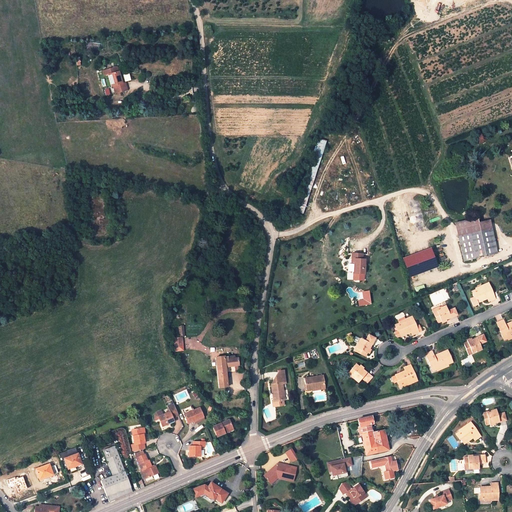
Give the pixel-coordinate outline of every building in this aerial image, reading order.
[(117,67),(103,71),(104,76),(108,75),(112,87),(113,87),(114,94),(128,91),(126,84),(124,84),(122,85),(119,75),(120,75),(117,67)] [(298,210),(304,212),(326,141),(320,139),(303,190),(304,190),(298,210)] [(455,222),(458,237),(470,234),(489,229),(487,221),(480,222),(479,216),(455,222)] [(470,234),(476,258),(495,254),(489,229),(470,234)] [(465,261),(476,258),(470,234),(458,237),(465,261)] [(432,248),(402,257),(409,277),(438,268),(432,248)] [(363,254),(351,253),(351,263),(354,263),(353,274),(365,275),(366,259),(363,259),(363,254)] [(482,287),(472,292),(474,297),(469,299),(473,306),(478,304),(477,301),(487,297),(488,300),(495,297),(488,282),(481,285),(482,287)] [(362,292),(363,299),(358,300),(359,306),(372,304),(369,290),(362,292)] [(441,321),(445,319),(449,317),(449,318),(456,315),(453,308),(446,311),(444,306),(439,308),(440,310),(436,311),(438,316),(435,317),(437,323),(441,321)] [(406,321),(395,326),(397,331),(398,331),(400,335),(410,331),(411,335),(418,331),(411,316),(405,318),(406,321)] [(506,335),(507,337),(511,334),(511,320),(508,322),(509,325),(506,326),(505,324),(503,319),(496,322),(503,337),(506,335)] [(367,353),(369,348),(371,344),(371,345),(375,338),(368,334),(365,341),(360,338),(357,344),(359,344),(357,348),(361,351),(360,354),(366,356),(367,353)] [(474,349),(475,351),(480,349),(478,343),(484,341),(481,334),(474,337),(475,337),(470,339),(466,341),(463,343),(465,348),(469,347),(470,351),(474,349)] [(176,338),(177,351),(184,351),(184,338),(176,338)] [(435,367),(435,369),(446,364),(451,362),(446,350),(435,355),(437,357),(433,359),(432,356),(430,351),(424,354),(430,369),(435,367)] [(225,367),(239,367),(239,366),(238,358),(234,359),(234,357),(224,358),(216,358),(219,387),(227,387),(226,381),(225,367)] [(354,378),(353,378),(357,382),(360,379),(365,384),(371,378),(366,373),(365,374),(362,371),(363,370),(360,367),(359,368),(355,365),(351,369),(354,372),(351,375),(354,378)] [(408,382),(409,384),(416,381),(409,366),(402,369),(404,371),(394,376),(397,381),(395,382),(398,387),(408,382)] [(274,401),(274,406),(283,405),(282,400),(284,400),(282,384),(286,384),(285,373),(280,373),(274,378),(275,383),(271,384),(272,394),(273,394),(274,401)] [(307,390),(311,389),(311,388),(324,385),(322,375),(305,378),(307,390)] [(167,406),(169,412),(172,419),(179,416),(173,404),(167,406)] [(184,414),(187,421),(192,419),(193,421),(203,417),(199,407),(192,411),(190,406),(182,410),(184,414)] [(486,424),(490,423),(494,422),(498,421),(499,422),(505,420),(503,413),(497,414),(496,409),(490,411),(490,412),(486,413),(486,412),(482,413),(486,424)] [(169,412),(158,417),(162,427),(173,422),(172,419),(169,412)] [(373,424),(371,416),(357,420),(359,427),(358,428),(360,435),(360,436),(363,435),(368,455),(388,450),(383,430),(372,432),(370,424),(373,424)] [(217,437),(225,433),(224,431),(232,427),(228,420),(213,427),(217,437)] [(460,438),(463,443),(472,437),(473,440),(480,436),(470,422),(464,426),(465,428),(456,435),(459,439),(460,438)] [(455,432),(456,435),(465,428),(464,426),(455,432)] [(138,444),(143,443),(142,434),(141,429),(131,430),(133,445),(138,444)] [(201,441),(193,441),(194,446),(189,446),(189,457),(200,456),(200,446),(204,446),(204,441),(201,441)] [(133,445),(130,445),(131,453),(139,451),(138,444),(133,445)] [(110,501),(133,491),(116,446),(104,451),(114,476),(102,481),(110,501)] [(67,451),(69,456),(78,453),(75,448),(67,451)] [(294,460),(298,458),(292,449),(287,452),(292,460),(294,460)] [(78,453),(69,456),(64,458),(68,469),(82,464),(78,453)] [(151,468),(153,467),(150,460),(149,460),(145,453),(137,457),(143,471),(141,471),(144,479),(154,475),(151,468)] [(472,467),(472,469),(478,469),(478,463),(485,462),(484,455),(477,456),(472,457),(469,457),(465,457),(465,463),(469,463),(469,468),(472,467)] [(337,465),(331,466),(332,470),(333,474),(337,473),(338,478),(348,476),(347,471),(345,472),(344,466),(351,464),(350,457),(336,460),(337,465)] [(391,463),(390,457),(384,459),(383,459),(382,458),(369,461),(370,468),(385,465),(387,472),(385,473),(387,479),(395,477),(394,474),(393,471),(397,470),(395,464),(392,465),(391,463)] [(330,470),(332,470),(331,466),(337,465),(336,460),(328,462),(330,470)] [(263,476),(270,483),(276,477),(292,480),(295,466),(276,462),(263,476)] [(53,475),(49,464),(36,469),(40,480),(53,475)] [(9,487),(16,485),(18,491),(27,488),(23,477),(16,479),(15,477),(7,480),(9,487)] [(491,495),(491,498),(498,498),(498,481),(491,481),(491,485),(480,485),(481,491),(479,491),(479,496),(491,495)] [(343,495),(346,493),(348,491),(350,495),(348,496),(352,501),(355,499),(356,500),(360,501),(364,499),(365,494),(359,484),(351,489),(347,482),(342,483),(338,488),(343,495)] [(204,493),(212,499),(214,497),(221,502),(226,493),(210,483),(207,487),(204,493)] [(204,485),(192,490),(195,497),(204,493),(207,487),(204,485)] [(442,495),(438,497),(434,498),(429,499),(432,508),(445,503),(444,501),(451,499),(448,490),(441,492),(442,495)]
